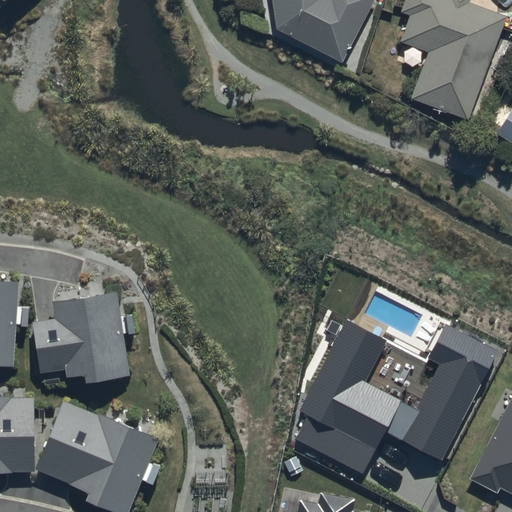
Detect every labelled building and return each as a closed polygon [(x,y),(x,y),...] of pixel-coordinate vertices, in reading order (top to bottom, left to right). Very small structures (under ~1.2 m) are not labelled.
[(270,0),(274,22),(338,56),(368,0),(270,0)] [(424,50),(408,93),(465,115),(506,11),(477,0),(399,0),(397,6),(407,10),(396,39),(424,50)] [(511,97),(494,126),(511,137),(511,97)] [(0,359),(14,361),(19,279),(0,278),(0,359)] [(129,372),(119,292),(53,301),(55,317),(33,320),(40,371),(65,368),(66,376),(83,374),(84,378),(129,372)] [(346,321),(297,414),(308,420),(297,441),(367,478),(389,437),(440,464),(498,356),(448,329),(431,360),(443,367),(418,413),(366,385),(388,343),(346,321)] [(8,390),(0,390),(0,464),(31,465),(31,393),(8,393),(8,390)] [(125,510),(158,430),(97,407),(96,409),(63,396),(34,463),(83,483),(81,489),(125,510)] [(511,398),(469,477),(496,492),(499,486),(511,493),(511,398)] [(298,511),(355,511),(357,502),(322,495),(320,506),(300,502),(298,511)]
